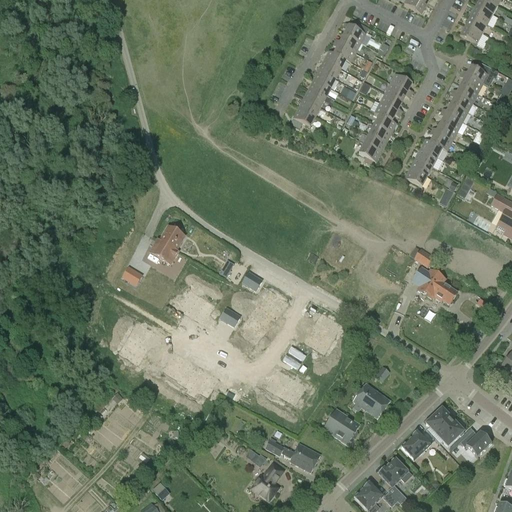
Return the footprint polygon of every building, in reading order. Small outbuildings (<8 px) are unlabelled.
[(426,7),(414,0),(407,0),(404,7),(421,16),(426,7)] [(479,0),(476,7),(493,16),(499,6),(487,0),(479,0)] [(471,17),(488,26),(493,16),(476,7),(471,17)] [(465,27),(483,36),(488,26),(471,17),(465,27)] [(359,25),(356,31),(345,25),(343,29),(347,31),(344,37),(361,46),(369,31),(359,25)] [(483,36),(465,27),(460,37),(477,47),(483,36)] [(335,44),(356,56),(361,46),(344,37),(340,44),(336,42),(335,44)] [(329,53),(351,65),(356,56),(335,44),(333,48),(337,50),(333,56),(329,53)] [(378,55),(384,58),(389,49),(383,45),(378,55)] [(472,49),(470,55),(476,58),(479,53),(472,49)] [(351,65),(329,53),(324,63),(341,72),(346,63),(350,65),(351,65)] [(319,72),(336,82),(341,72),(324,63),(319,72)] [(479,64),(476,70),(471,68),(469,72),(492,85),(494,80),(488,76),(491,71),(479,64)] [(314,82),(331,91),(336,82),(319,72),(314,82)] [(463,82),(480,91),(483,86),(489,90),(492,85),(469,72),(467,74),(464,73),(460,79),(464,81),(463,82)] [(390,86),(411,97),(412,94),(409,92),(412,85),(395,76),(390,86)] [(366,95),(369,85),(355,81),(351,91),(366,95)] [(330,103),(331,101),(327,98),(331,91),(314,82),(308,91),(330,103)] [(458,92),(475,101),(480,91),(463,82),(458,92)] [(411,97),(390,86),(385,95),(402,105),(405,98),(409,100),(411,97)] [(329,106),(330,103),(308,91),(303,101),(321,110),(324,103),(329,106)] [(452,102),(469,111),(475,101),(458,92),(457,93),(453,91),(450,98),(454,100),(452,102)] [(352,102),(355,95),(350,93),(347,99),(352,102)] [(402,105),(385,95),(380,105),(401,116),(402,113),(398,111),(402,105)] [(500,108),(505,99),(500,96),(495,105),(500,108)] [(298,110),(316,119),(321,110),(303,101),(298,110)] [(447,112),(464,121),(469,111),(452,102),(447,112)] [(401,116),(380,105),(374,114),(396,126),(397,126),(392,123),(395,117),(399,119),(401,116)] [(300,132),(303,125),(310,129),(316,119),(298,110),(293,120),(294,120),(290,127),(300,132)] [(442,122),(459,131),(464,121),(447,112),(443,111),(440,117),(444,119),(442,122)] [(396,126),(374,114),(374,115),(379,117),(374,127),(391,136),(396,126)] [(352,126),(355,119),(351,117),(347,124),(352,126)] [(433,130),(453,141),(459,131),(442,122),(437,131),(433,130)] [(391,136),(374,127),(369,136),(386,145),(391,136)] [(431,142),(448,151),(453,141),(433,130),(430,136),(433,137),(431,142)] [(386,145),(369,136),(364,145),(381,155),(386,145)] [(421,149),(438,158),(442,151),(447,153),(448,151),(431,142),(430,144),(425,141),(421,149)] [(381,155),(364,145),(359,155),(376,164),(381,155)] [(416,159),(433,168),(438,158),(421,149),(416,159)] [(410,169),(428,178),(433,168),(416,159),(410,169)] [(463,163),(460,169),(465,172),(469,166),(463,163)] [(428,178),(410,169),(405,179),(422,189),(428,178)] [(466,179),(456,197),(463,201),(473,183),(466,179)] [(453,194),(454,193),(458,187),(457,187),(452,184),(448,190),(453,194)] [(493,199),(494,198),(496,194),(489,190),(486,194),(486,195),(493,199)] [(511,205),(503,201),(497,197),(492,205),(505,212),(496,229),(511,238),(511,205)] [(440,205),(446,208),(450,201),(444,198),(440,205)] [(160,242),(177,252),(185,238),(168,228),(160,242)] [(179,253),(177,252),(160,242),(158,240),(149,254),(171,267),(179,253)] [(421,251),(414,261),(421,266),(427,270),(434,259),(421,251)] [(232,270),(225,266),(220,276),(226,279),(232,270)] [(127,269),(121,280),(128,284),(134,273),(127,269)] [(450,307),(457,295),(443,285),(445,281),(430,272),(417,292),(432,302),(434,299),(441,304),(442,302),(450,307)] [(195,288),(198,281),(182,275),(180,283),(195,288)] [(255,279),(248,275),(242,285),(249,289),(255,279)] [(269,293),(254,312),(270,324),(285,305),(269,293)] [(189,294),(180,310),(203,323),(212,307),(189,294)] [(226,311),(220,321),(227,325),(233,315),(226,311)] [(254,312),(239,331),(255,343),(270,324),(254,312)] [(322,317),(309,340),(325,349),(338,326),(322,317)] [(136,327),(122,350),(138,359),(151,337),(136,327)] [(511,353),(499,371),(511,380),(511,353)] [(175,356),(165,373),(185,386),(196,369),(175,356)] [(196,369),(185,386),(205,399),(216,382),(196,369)] [(390,375),(382,369),(374,380),(382,385),(390,375)] [(277,374),(268,390),(291,403),(300,387),(277,374)] [(353,404),(356,406),(352,412),(357,416),(362,410),(377,421),(390,404),(366,386),(353,404)] [(225,403),(220,400),(217,405),(223,408),(225,403)] [(441,411),(425,426),(448,449),(464,434),(441,411)] [(323,431),(336,440),(347,447),(360,427),(337,412),(323,431)] [(414,463),(431,447),(418,433),(412,439),(401,450),(414,463)] [(467,434),(448,452),(449,454),(468,436),(467,434)] [(470,435),(459,447),(463,452),(465,450),(475,461),(490,447),(479,436),(474,440),(470,435)] [(299,446),(294,455),(284,449),(284,450),(273,444),(274,442),(271,440),(265,451),(280,459),(281,456),(291,461),(290,463),(311,475),(320,458),(299,446)] [(260,456),(254,465),(260,469),(266,461),(260,456)] [(395,461),(385,471),(385,470),(379,476),(392,489),(401,481),(404,484),(410,477),(408,474),(395,461)] [(275,487),(284,474),(272,466),(263,478),(261,476),(250,492),(268,506),(280,490),(275,487)] [(159,485),(152,492),(157,497),(165,490),(159,485)] [(364,491),(354,501),(365,511),(377,511),(378,511),(374,507),(383,498),(370,485),(364,491)] [(389,495),(400,506),(406,501),(397,492),(392,498),(389,495)] [(400,506),(389,495),(383,500),(391,509),(397,504),(400,506)]
